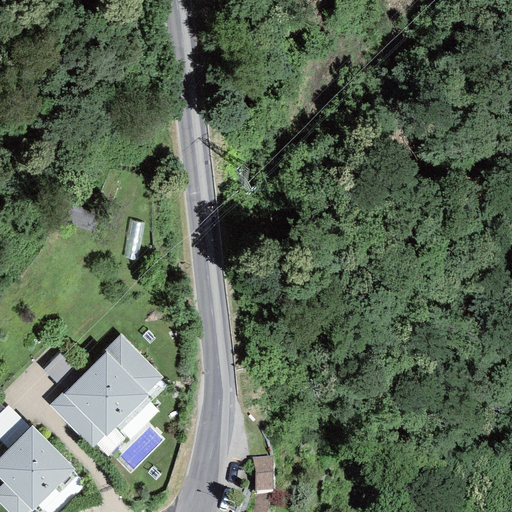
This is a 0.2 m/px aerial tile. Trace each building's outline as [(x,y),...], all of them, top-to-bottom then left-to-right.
[(100,222),(104,203),(74,197),(70,215),(100,222)] [(49,406),(91,448),(104,435),(106,437),(149,395),(147,393),(163,378),(120,335),(105,351),(106,352),(63,394),(62,393),(49,406)] [(65,345),(45,359),(56,373),(75,359),(65,345)] [(0,441),(8,450),(29,429),(7,406),(5,409),(0,413),(0,441)] [(32,511),(76,470),(31,427),(29,429),(8,450),(0,458),(0,480),(3,483),(0,486),(0,504),(7,511),(32,511)] [(255,492),(269,490),(273,491),(272,456),(251,457),(254,472),(255,492)] [(252,511),(267,511),(268,511),(269,490),(255,492),(253,510),(252,511)]
